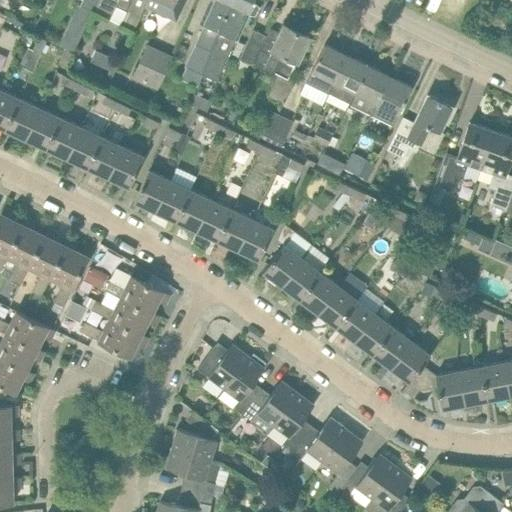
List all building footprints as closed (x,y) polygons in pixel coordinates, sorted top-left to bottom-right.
[(82,0),(80,5),(93,11),(97,0),(82,0)] [(97,0),(93,11),(110,19),(116,6),(126,11),(120,24),(133,30),(146,0),(97,0)] [(147,0),(145,6),(176,20),(179,13),(181,7),(184,0),(147,0)] [(218,30),(232,0),(209,0),(199,23),(205,26),(186,66),(198,72),(218,30)] [(255,0),(232,0),(218,30),(201,76),(215,83),(235,41),(236,41),(249,14),(254,15),(258,6),(254,3),(255,0)] [(262,69),(260,73),(276,82),(270,96),(284,103),(295,82),(288,78),(309,36),(285,24),(271,53),(260,48),(252,64),(262,69)] [(39,36),(33,49),(40,52),(46,39),(39,36)] [(324,43),(315,61),(305,82),(327,93),(333,81),(346,54),(324,43)] [(171,56),(146,45),(131,77),(157,89),(156,91),(171,56)] [(327,93),(349,104),(355,91),(368,65),(346,54),(327,93)] [(389,75),(368,65),(355,91),(349,104),(371,114),(376,102),(389,75)] [(62,82),(69,86),(65,94),(70,96),(77,81),(65,75),(62,82)] [(411,86),(389,75),(376,102),(371,114),(392,125),(411,86)] [(90,88),(77,81),(70,96),(70,97),(74,89),(87,95),(90,88)] [(19,97),(0,88),(0,126),(4,129),(19,97)] [(101,106),(102,103),(115,109),(118,101),(98,91),(93,102),(101,106)] [(195,93),(191,103),(198,107),(206,110),(210,99),(195,93)] [(414,122),(402,116),(387,149),(398,155),(403,157),(408,148),(415,152),(428,126),(439,131),(452,106),(427,94),(414,122)] [(40,107),(19,97),(4,129),(25,138),(40,107)] [(131,108),(118,101),(115,109),(128,115),(131,108)] [(60,116),(40,107),(25,138),(46,148),(60,116)] [(261,112),(260,114),(251,132),(268,140),(280,114),(272,110),(269,116),(261,112)] [(142,125),(143,123),(156,129),(160,122),(140,112),(135,121),(142,125)] [(108,123),(87,113),(81,126),(66,158),(87,167),(102,136),(108,123)] [(294,121),(280,114),(268,140),(282,147),(294,121)] [(353,127),(363,131),(369,118),(360,114),(353,127)] [(81,126),(60,116),(46,148),(66,158),(81,126)] [(208,118),(205,126),(217,132),(221,124),(208,118)] [(469,121),(457,156),(446,152),(442,163),(434,184),(450,190),(455,175),(462,178),(467,163),(480,168),(494,130),(469,121)] [(234,130),(221,124),(217,132),(230,138),(234,130)] [(169,126),(165,133),(178,140),(182,132),(169,126)] [(332,133),(319,126),(313,138),(326,145),(332,133)] [(511,136),(494,130),(480,168),(493,172),(488,187),(495,189),(490,204),(506,209),(511,190),(511,177),(505,175),(511,155),(511,136)] [(123,145),(102,136),(87,167),(108,177),(123,145)] [(250,138),(247,146),(259,151),(262,144),(250,138)] [(276,150),(262,144),(259,151),(272,158),(276,150)] [(144,155),(123,145),(108,177),(129,187),(138,169),(144,155)] [(375,163),(355,154),(347,170),(367,180),(375,163)] [(291,158),(287,165),(300,171),(304,164),(291,158)] [(170,179),(148,169),(133,200),(155,210),(170,179)] [(190,189),(170,179),(155,210),(175,220),(190,189)] [(340,181),(337,188),(349,194),(353,187),(340,181)] [(365,193),(353,187),(349,194),(362,200),(365,193)] [(211,198),(190,189),(175,220),(196,230),(211,198)] [(232,208),(211,198),(196,230),(217,240),(232,208)] [(390,205),(386,212),(397,217),(400,210),(390,205)] [(13,210),(4,206),(0,213),(0,268),(26,216),(25,216),(22,223),(10,217),(13,210)] [(252,218),(232,208),(217,240),(238,249),(252,218)] [(416,217),(400,210),(397,217),(412,224),(416,217)] [(35,221),(26,216),(0,268),(0,270),(7,256),(19,262),(11,280),(19,284),(47,227),(43,234),(31,228),(35,221)] [(274,228),(252,218),(238,249),(259,259),(274,228)] [(56,231),(47,227),(19,284),(20,284),(29,266),(41,272),(32,291),(41,295),(69,237),(68,237),(65,244),(53,238),(56,231)] [(78,242),(69,237),(41,295),(50,277),(63,283),(54,301),(63,306),(88,255),(75,249),(78,242)] [(511,264),(511,245),(496,239),(495,242),(482,237),(477,249),(511,264)] [(302,257),(283,243),(262,271),(281,285),(302,257)] [(320,271),(302,257),(281,285),(299,298),(320,271)] [(393,261),(389,268),(401,273),(404,266),(393,261)] [(90,265),(84,279),(102,287),(106,278),(108,274),(90,265)] [(404,266),(401,273),(402,274),(415,279),(418,272),(404,266)] [(115,269),(110,280),(106,278),(102,287),(159,315),(152,312),(158,299),(165,303),(170,293),(131,274),(129,276),(115,269)] [(318,312),(339,285),(320,271),(299,298),(318,312)] [(447,291),(426,282),(421,293),(429,296),(431,293),(442,298),(447,291)] [(357,298),(339,285),(318,312),(336,326),(357,298)] [(159,315),(102,287),(120,296),(113,309),(95,300),(91,308),(148,337),(148,336),(142,333),(148,321),(154,324),(159,315)] [(460,297),(447,291),(442,298),(457,304),(460,297)] [(76,299),(88,305),(92,298),(80,292),(76,299)] [(375,312),(357,298),(336,326),(354,339),(375,312)] [(471,301),(468,309),(479,314),(483,307),(471,301)] [(497,313),(483,307),(479,314),(493,320),(497,313)] [(148,337),(91,308),(91,309),(109,318),(103,330),(85,321),(80,331),(130,355),(137,342),(144,346),(148,337)] [(30,317),(16,310),(9,323),(0,318),(0,329),(44,351),(37,347),(44,335),(50,338),(55,329),(37,321),(30,317)] [(393,326),(375,312),(354,339),(372,353),(393,326)] [(511,328),(511,319),(506,317),(502,324),(511,328)] [(411,339),(393,326),(372,353),(390,367),(411,339)] [(44,351),(0,329),(0,330),(5,332),(0,341),(0,356),(33,373),(34,372),(27,369),(33,357),(40,360),(44,351)] [(430,354),(411,339),(390,367),(409,381),(402,389),(413,397),(419,390),(432,372),(422,364),(430,354)] [(232,343),(226,351),(216,343),(197,368),(224,388),(248,355),(232,343)] [(265,367),(248,355),(224,388),(240,400),(234,407),(243,414),(259,391),(251,385),(265,367)] [(33,373),(0,356),(0,383),(16,392),(22,378),(29,381),(33,373)] [(511,394),(511,358),(503,361),(510,395),(511,394)] [(510,395),(503,361),(481,365),(487,399),(510,395)] [(487,399),(481,365),(458,369),(465,404),(487,399)] [(465,404),(458,369),(435,374),(432,372),(419,390),(437,386),(442,408),(465,404)] [(268,398),(259,391),(243,414),(251,420),(250,422),(266,434),(273,424),(297,392),(281,379),(268,398)] [(314,404),(297,392),(273,424),(289,436),(283,444),(292,450),(299,440),(308,428),(300,422),(314,404)] [(17,404),(0,404),(0,429),(18,429),(18,428),(11,429),(10,415),(18,415),(17,404)] [(317,434),(308,428),(299,440),(292,450),(288,455),(296,462),(306,448),(322,460),(346,428),(330,416),(317,434)] [(217,429),(208,422),(201,430),(211,437),(217,429)] [(177,428),(172,447),(211,458),(216,439),(177,428)] [(363,440),(346,428),(322,460),(338,472),(328,485),(337,492),(356,467),(348,461),(363,440)] [(18,439),(18,429),(0,429),(0,453),(19,453),(19,452),(11,453),(11,439),(18,439)] [(211,458),(172,447),(166,467),(189,474),(188,478),(183,477),(181,488),(213,494),(215,484),(221,462),(211,458)] [(19,463),(19,453),(0,453),(0,477),(19,477),(19,476),(12,476),(12,463),(19,463)] [(364,473),(356,467),(337,492),(346,498),(351,491),(352,496),(362,503),(367,503),(395,465),(379,453),(364,473)] [(363,508),(369,511),(398,511),(407,501),(398,495),(412,477),(395,465),(367,503),(363,508)] [(20,487),(19,477),(0,477),(0,502),(13,502),(12,487),(20,487)] [(482,511),(489,503),(498,510),(504,502),(480,485),(473,486),(464,498),(457,498),(447,511),(449,511),(482,511)] [(213,494),(181,488),(179,498),(183,499),(182,505),(159,500),(156,511),(198,511),(200,502),(211,504),(213,494)]
